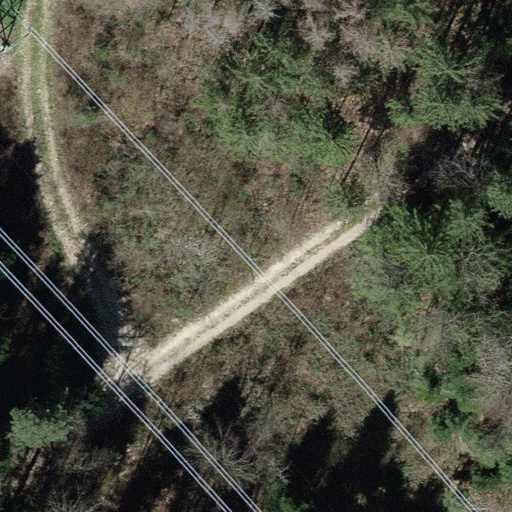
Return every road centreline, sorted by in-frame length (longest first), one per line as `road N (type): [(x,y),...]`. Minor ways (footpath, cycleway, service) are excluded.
road 1 (track): [(0,502),(143,370),(384,217),(511,111)]
road 2 (track): [(38,0),(31,101),(76,246),(143,370)]
